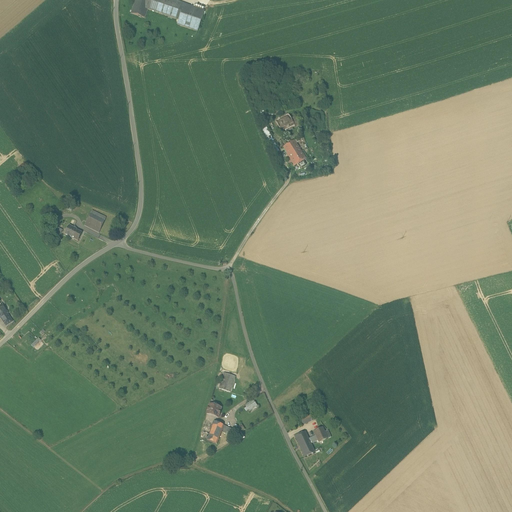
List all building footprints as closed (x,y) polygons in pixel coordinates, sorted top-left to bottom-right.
[(135,0),(131,13),(145,18),(148,9),(150,0),(135,0)] [(204,10),(172,0),(150,0),(148,9),(179,20),(177,24),(197,31),(204,10)] [(294,126),(285,130),(288,136),(296,131),(295,130),(297,129),(296,128),(301,125),(296,116),(295,117),(292,112),(288,114),(294,126)] [(294,126),(288,114),(275,121),(282,132),(285,130),(294,126)] [(276,147),(265,128),(260,131),(271,150),(276,147)] [(299,163),(302,161),(306,159),(302,153),(294,141),(284,147),(295,166),(299,163)] [(106,218),(92,211),(91,213),(105,220),(106,218)] [(105,220),(91,213),(85,225),(99,233),(105,220)] [(59,228),(53,225),(50,231),(56,234),(59,228)] [(74,227),(69,225),(65,234),(78,241),(82,232),(76,230),(77,229),(75,228),(76,227),(74,226),(74,227)] [(7,314),(1,318),(6,326),(12,321),(7,314)] [(42,340),(39,338),(32,346),(35,348),(42,340)] [(235,376),(224,373),(219,388),(219,389),(227,391),(227,392),(227,391),(230,392),(235,377),(235,376)] [(248,404),(251,410),(257,406),(253,401),(248,404)] [(221,408),(210,404),(207,413),(218,417),(221,408)] [(310,415),(300,419),(303,425),(313,420),(310,415)] [(242,425),(234,430),(214,421),(207,440),(217,444),(222,432),(234,437),(245,429),(242,425)] [(325,432),(323,427),(313,431),(315,436),(308,439),(310,444),(318,440),(319,443),(328,439),(328,438),(325,432)] [(305,432),(295,437),(305,457),(314,452),(310,444),(308,439),(305,432)]
